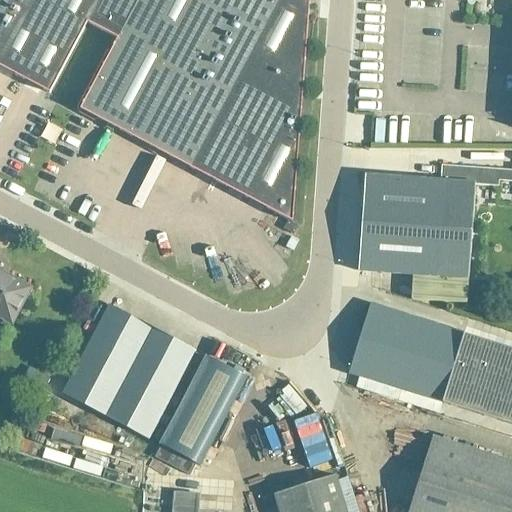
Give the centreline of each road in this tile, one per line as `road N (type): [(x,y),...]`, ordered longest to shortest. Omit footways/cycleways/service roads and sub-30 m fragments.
road 1 (unclassified): [(0,200),(257,336),(299,329),(318,300),(340,0)]
road 2 (unknown): [(305,322),(372,468)]
